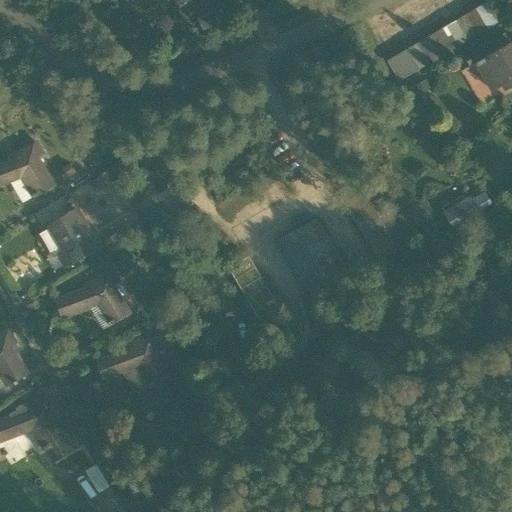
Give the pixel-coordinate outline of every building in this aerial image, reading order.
[(475,9),(486,28),(496,22),(485,3),(475,9)] [(475,9),(465,15),(455,20),(445,26),(435,32),(426,38),(416,44),(406,49),(396,55),(386,61),(397,81),(408,75),(417,69),(427,63),(437,57),(447,51),(457,45),(467,40),(476,34),(486,28),(475,9)] [(475,62),(492,91),(504,84),(507,89),(511,85),(511,44),(510,41),(475,62)] [(21,176),(34,198),(54,185),(37,157),(43,153),(37,143),(16,155),(18,159),(12,162),(0,166),(0,183),(9,181),(21,176)] [(23,204),(34,198),(21,176),(9,181),(23,204)] [(485,189),(442,207),(450,227),(494,209),(485,189)] [(397,250),(391,240),(385,230),(379,220),(374,211),(368,201),(367,199),(362,191),(343,202),(349,212),(354,222),(360,232),(366,242),(372,251),(378,261),(397,250)] [(60,246),(71,263),(98,247),(75,209),(48,225),(49,228),(39,234),(49,252),(60,246)] [(315,219),(296,230),(277,242),(283,251),(288,261),(294,271),(300,281),(306,291),(312,301),(331,289),(350,278),(344,268),(339,258),(333,248),(327,238),(321,229),(315,219)] [(284,318),(278,307),(272,297),(266,287),(260,277),(254,267),(248,256),(228,268),(234,279),(240,289),(246,299),(252,309),(258,319),(264,330),(284,318)] [(96,304),(109,325),(130,313),(113,284),(119,281),(112,270),(91,283),(93,286),(88,289),(56,301),(62,316),(88,307),(96,304)] [(102,329),(109,325),(96,304),(88,307),(102,329)] [(0,375),(6,386),(26,374),(14,353),(20,349),(9,331),(0,336),(0,375)] [(137,366),(150,387),(171,375),(154,346),(160,343),(154,332),(132,345),(134,348),(129,351),(97,363),(103,378),(137,366)] [(48,448),(55,460),(78,447),(69,433),(63,436),(47,409),(53,405),(47,395),(27,407),(26,405),(9,415),(10,418),(0,422),(0,440),(31,428),(44,450),(48,448)]
